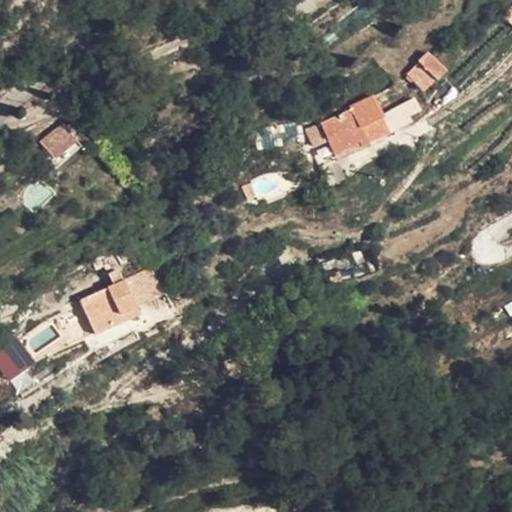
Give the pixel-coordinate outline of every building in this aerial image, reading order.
[(434,52),(425,65),(436,80),(446,68),(434,52)] [(421,92),(436,80),(425,65),(411,74),(421,92)] [(393,85),(369,99),(379,115),(402,101),(393,85)] [(353,109),(362,124),(379,115),(369,99),(358,106),(353,109)] [(402,101),(379,115),(388,131),(411,117),(402,101)] [(362,124),(353,109),(321,129),(339,161),(371,142),(362,124)] [(362,124),(371,142),(388,131),(379,115),(362,124)] [(38,144),(50,160),(75,141),(83,135),(76,123),(66,130),(64,126),(38,144)] [(75,141),(50,160),(58,170),(83,152),(75,141)] [(100,337),(143,310),(120,277),(79,303),(100,337)] [(16,338),(0,349),(0,370),(8,382),(34,362),(16,338)]
